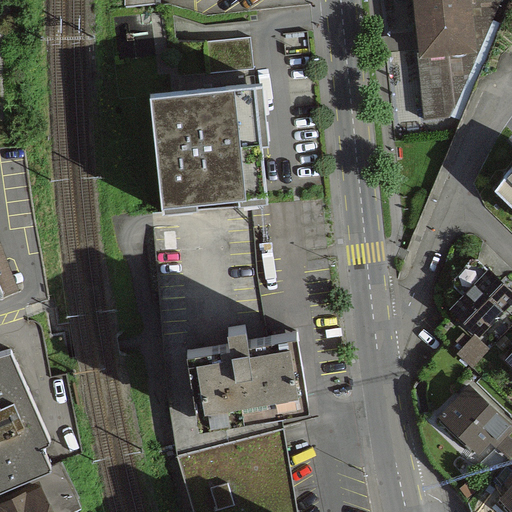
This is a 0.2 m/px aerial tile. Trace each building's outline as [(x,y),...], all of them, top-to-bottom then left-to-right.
[(160,0),(125,0),(125,10),(161,8),(160,0)] [(412,0),(424,120),(450,117),(501,0),(412,0)] [(252,70),(152,78),(162,196),(261,188),(252,70)] [(511,209),(511,167),(493,192),(511,209)] [(165,369),(178,451),(319,415),(295,317),(265,320),(265,315),(253,205),(155,215),(163,339),(165,369)] [(480,333),(511,297),(511,291),(488,270),(453,309),(480,333)] [(11,340),(0,344),(0,482),(53,461),(43,436),(53,431),(11,340)] [(511,420),(472,382),(441,414),(478,448),(492,433),(500,441),(511,427),(511,420)] [(296,511),(284,432),(179,457),(194,511),(296,511)] [(6,491),(0,493),(0,511),(69,511),(82,506),(61,460),(5,487),(6,491)]
